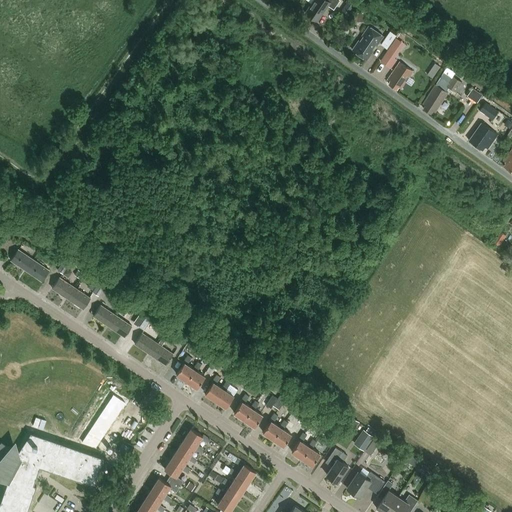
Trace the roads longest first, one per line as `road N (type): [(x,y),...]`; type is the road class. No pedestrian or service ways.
road 1 (residential): [(511,179),(259,0)]
road 2 (residential): [(349,511),(182,399)]
road 3 (residential): [(182,399),(27,294)]
road 4 (residential): [(87,511),(109,510),(182,399)]
